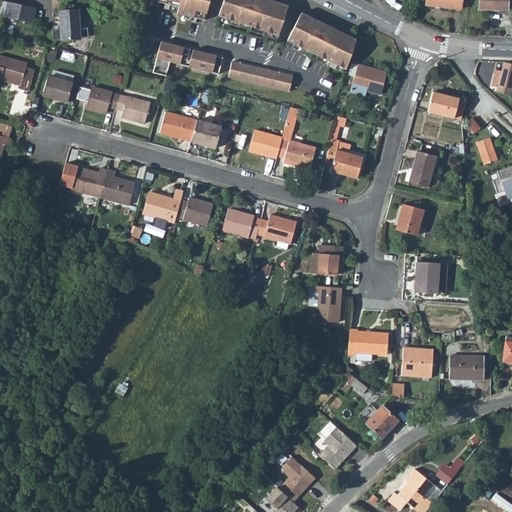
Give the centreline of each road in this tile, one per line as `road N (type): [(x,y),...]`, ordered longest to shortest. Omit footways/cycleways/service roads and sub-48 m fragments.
road 1 (residential): [(367,217),(67,130),(45,141)]
road 2 (residential): [(511,402),(426,426),(328,511)]
road 3 (residential): [(423,40),(367,217)]
